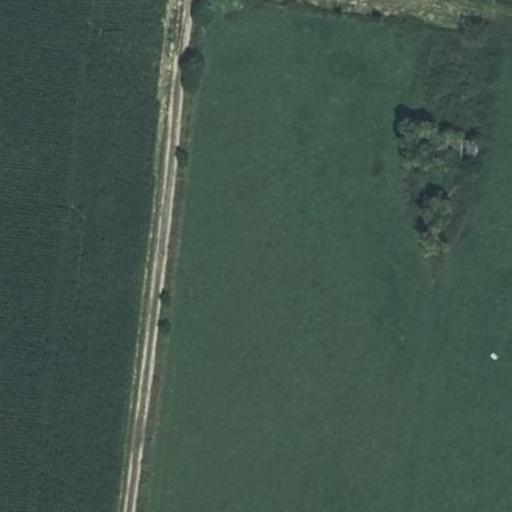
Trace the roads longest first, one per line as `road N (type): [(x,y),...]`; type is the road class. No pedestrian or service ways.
road 1 (track): [(125,511),(190,0)]
road 2 (track): [(511,20),(347,0)]
